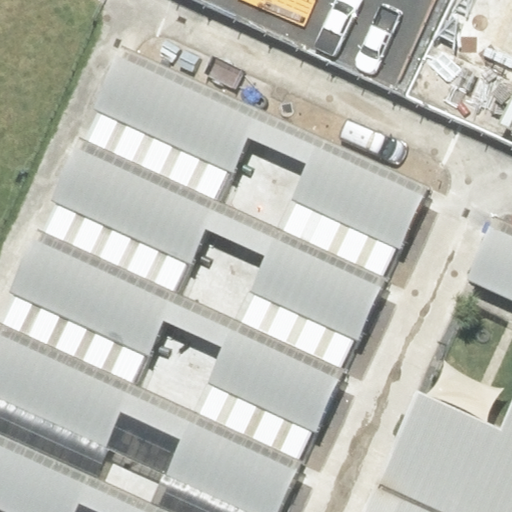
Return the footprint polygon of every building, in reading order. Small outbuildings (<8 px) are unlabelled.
[(440,190),(135,50),(107,110),(244,173),(260,141),(315,166),(299,199),(412,251),(440,190)] [(395,282),(91,142),(63,202),(200,265),(215,233),(270,258),(255,290),(367,342),(395,282)] [(511,231),(499,225),(474,280),(511,297),(511,231)] [(354,374),(50,233),(22,294),(159,357),(174,325),(229,350),(214,382),(326,434),(354,374)] [(290,511),(312,467),(8,326),(0,342),(0,395),(117,450),(132,417),(187,443),(171,475),(251,511),(290,511)] [(511,511),(511,426),(509,433),(427,395),(372,511),(511,511)] [(168,511),(0,434),(0,507),(10,511),(86,511),(88,509),(95,511),(168,511)]
